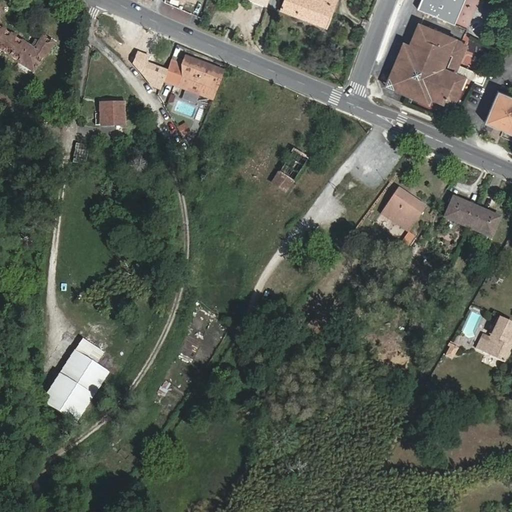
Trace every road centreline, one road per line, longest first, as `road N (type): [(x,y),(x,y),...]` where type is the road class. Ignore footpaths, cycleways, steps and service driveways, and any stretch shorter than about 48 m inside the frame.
road 1 (tertiary): [(353,104),(110,0)]
road 2 (residential): [(0,97),(60,136),(88,0)]
road 3 (tertiary): [(511,170),(353,104)]
